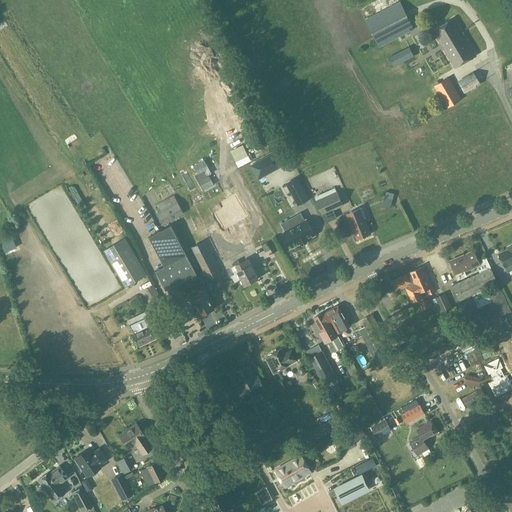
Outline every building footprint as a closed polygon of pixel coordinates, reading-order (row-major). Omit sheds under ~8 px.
[(400,46),(396,38),(414,29),(400,3),(366,21),(379,47),(369,51),(367,46),(360,50),(365,62),(382,53),(383,54),(400,46)] [(440,56),(446,53),(455,68),(476,56),(454,19),(433,31),(440,43),(434,46),(440,56)] [(409,47),(389,58),(392,64),(378,72),(380,76),(391,70),(393,75),(407,68),(404,63),(414,57),(409,47)] [(465,94),(481,85),(475,73),(458,82),(465,94)] [(448,109),(462,100),(449,78),(434,86),(448,109)] [(398,81),(389,86),(392,91),(401,86),(398,81)] [(293,164),(285,151),(261,164),(268,177),(293,164)] [(235,163),(237,168),(250,161),(247,156),(235,163)] [(204,161),(193,167),(197,174),(194,176),(203,191),(214,185),(208,175),(211,174),(204,161)] [(239,175),(228,181),(234,192),(245,186),(239,175)] [(306,185),(316,182),(313,176),(303,179),(306,185)] [(298,179),(287,184),(299,206),(309,200),(298,179)] [(323,216),(344,206),(337,192),(335,188),(315,198),(323,216)] [(96,198),(94,192),(88,194),(90,200),(96,198)] [(218,212),(225,226),(248,215),(238,195),(225,202),(228,207),(218,212)] [(164,226),(184,214),(174,196),(158,205),(161,211),(156,214),(164,226)] [(358,240),(370,235),(364,219),(361,212),(349,217),(352,224),(351,224),(358,240)] [(279,227),(288,243),(310,231),(301,215),(287,222),(283,216),(276,220),(280,226),(279,227)] [(149,235),(157,229),(153,223),(145,229),(149,235)] [(150,238),(166,268),(158,272),(167,290),(168,290),(170,294),(175,296),(182,292),(184,287),(181,283),(197,274),(195,270),(199,268),(192,253),(187,255),(172,226),(150,238)] [(222,260),(243,250),(236,236),(232,238),(227,228),(210,236),(222,260)] [(268,238),(261,244),(266,250),(273,244),(268,238)] [(204,274),(218,267),(206,241),(191,248),(204,274)] [(508,272),(511,269),(511,245),(508,248),(509,250),(500,255),(500,256),(499,258),(501,263),(504,263),(508,272)] [(147,275),(129,246),(109,258),(126,288),(147,275)] [(480,273),(451,287),(458,303),(473,296),(486,290),(499,284),(491,268),(486,257),(478,261),(474,251),(464,256),(465,258),(452,264),(458,280),(467,276),(465,272),(477,267),(480,273)] [(235,283),(242,279),(245,286),(259,279),(249,260),(240,264),(239,261),(232,264),(233,267),(231,268),(235,275),(232,276),(235,283)] [(279,273),(286,270),(282,261),(275,264),(279,273)] [(218,267),(204,274),(207,280),(221,273),(218,267)] [(414,281),(427,275),(423,267),(410,273),(407,274),(392,282),(396,290),(411,283),(411,282),(414,280),(414,281)] [(433,287),(427,275),(414,281),(415,283),(418,282),(422,292),(433,287)] [(203,288),(208,285),(205,279),(200,282),(203,288)] [(149,289),(152,295),(157,292),(154,286),(149,289)] [(485,294),(489,303),(496,319),(511,312),(510,308),(500,287),(487,293),(485,294)] [(192,303),(195,302),(202,316),(214,310),(211,305),(213,303),(206,288),(200,292),(199,290),(189,295),(192,303)] [(453,310),(445,294),(432,300),(440,316),(453,310)] [(160,297),(155,300),(158,305),(163,302),(160,297)] [(431,307),(427,300),(420,303),(424,311),(431,307)] [(339,306),(324,314),(330,323),(336,320),(339,326),(348,322),(339,306)] [(330,323),(324,314),(324,313),(315,318),(322,332),(319,334),(325,344),(337,338),(330,323)] [(387,344),(373,315),(362,320),(366,327),(360,330),(374,358),(379,356),(376,349),(385,345),(387,344)] [(129,325),(133,334),(139,346),(155,339),(150,328),(153,327),(148,316),(129,325)] [(475,327),(484,323),(480,316),(471,320),(475,327)] [(471,330),(467,320),(451,327),(455,336),(471,330)] [(472,334),(459,340),(472,367),(485,360),(484,359),(485,359),(485,360),(496,354),(491,345),(480,350),(472,334)] [(283,348),(268,356),(277,372),(297,361),(292,350),(285,353),(283,348)] [(335,379),(337,378),(323,352),(310,359),(323,385),(324,384),(324,385),(330,397),(341,391),(335,379)] [(496,398),(511,389),(511,385),(507,375),(504,377),(501,369),(502,369),(498,360),(484,366),(489,375),(491,374),(494,382),(489,384),(496,398)] [(238,387),(245,401),(266,391),(258,376),(255,378),(249,367),(235,374),(241,385),(238,387)] [(287,377),(278,381),(283,393),(292,389),(287,377)] [(473,377),(471,384),(479,386),(480,378),(473,377)] [(486,398),(481,389),(463,399),(469,408),(480,402),(482,405),(488,401),(486,398)] [(402,415),(407,424),(425,414),(420,405),(402,415)] [(322,426),(299,439),(304,449),(329,435),(328,434),(339,429),(329,411),(317,418),(322,426)] [(386,420),(371,428),(377,438),(392,431),(386,420)] [(438,433),(431,422),(418,429),(422,436),(411,442),(419,455),(429,449),(425,441),(438,433)] [(145,437),(136,423),(119,435),(128,449),(135,444),(142,455),(153,448),(145,437)] [(252,431),(258,443),(261,448),(272,442),(262,426),(252,431)] [(271,437),(274,441),(292,431),(290,427),(271,437)] [(362,429),(350,435),(349,438),(352,442),(354,443),(366,437),(362,429)] [(91,455),(87,450),(75,458),(88,477),(100,468),(98,466),(107,460),(99,450),(91,455)] [(312,472),(302,455),(276,470),(286,487),(312,472)] [(157,462),(147,469),(155,486),(165,479),(157,462)] [(356,467),(360,474),(368,470),(365,463),(356,467)] [(41,485),(38,488),(43,495),(46,492),(53,502),(64,494),(58,485),(67,478),(60,467),(50,474),(49,473),(38,481),(41,485)] [(367,473),(337,488),(344,502),(369,490),(367,486),(372,483),(367,473)] [(122,475),(112,480),(123,500),(132,494),(122,475)] [(237,485),(215,496),(223,511),(245,501),(237,485)] [(83,511),(93,507),(82,487),(72,492),(81,511),(83,511)] [(384,511),(392,511),(395,511),(393,503),(383,507),(384,511)]
